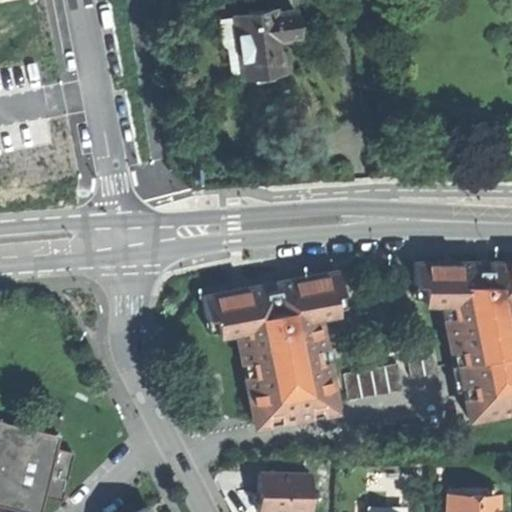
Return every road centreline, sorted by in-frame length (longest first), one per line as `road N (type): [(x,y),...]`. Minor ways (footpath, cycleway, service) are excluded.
road 1 (tertiary): [(511,223),(300,220),(141,240)]
road 2 (residential): [(206,511),(129,371),(141,240)]
road 3 (residential): [(141,240),(114,186),(79,0)]
road 4 (unknown): [(362,0),(374,191)]
road 5 (tertiary): [(141,240),(0,249)]
